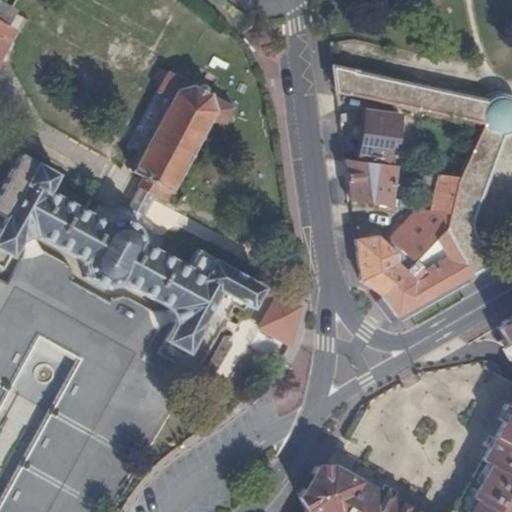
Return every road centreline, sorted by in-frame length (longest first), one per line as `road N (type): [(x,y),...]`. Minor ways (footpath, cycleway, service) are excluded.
road 1 (residential): [(331,284),(294,0)]
road 2 (residential): [(314,413),(437,339)]
road 3 (residential): [(437,339),(390,343),(366,331),(331,284)]
road 4 (residential): [(314,413),(331,284)]
road 5 (residential): [(248,511),(314,413)]
